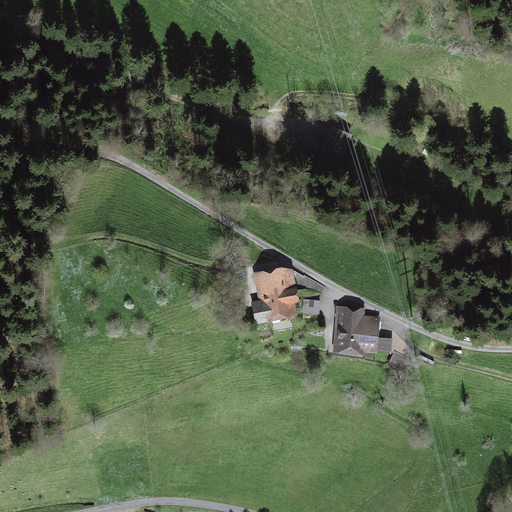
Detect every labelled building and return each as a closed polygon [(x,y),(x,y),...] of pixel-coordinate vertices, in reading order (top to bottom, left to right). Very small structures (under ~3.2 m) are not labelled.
[(334,172),(349,136),(332,129),(320,159),(329,163),(326,168),(334,172)] [(260,271),(264,299),(258,300),(259,305),(254,306),(256,318),(290,313),(288,302),(299,300),(297,290),(295,290),(293,277),(284,279),(282,268),(260,271)] [(320,301),(304,299),(303,312),(319,313),(320,301)] [(376,351),(377,348),(390,349),(391,340),(378,339),(380,319),(362,318),(363,310),(342,308),(339,348),(376,351)] [(403,370),(408,359),(395,352),(390,363),(403,370)]
